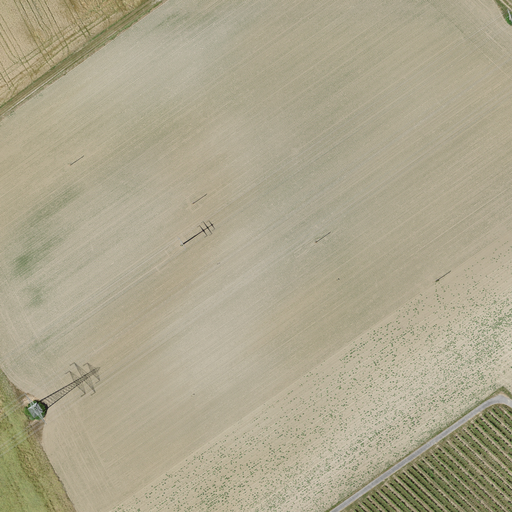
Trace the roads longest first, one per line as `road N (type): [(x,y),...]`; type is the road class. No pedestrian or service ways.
road 1 (track): [(334,511),(502,394),(511,403)]
road 2 (track): [(162,0),(0,115)]
